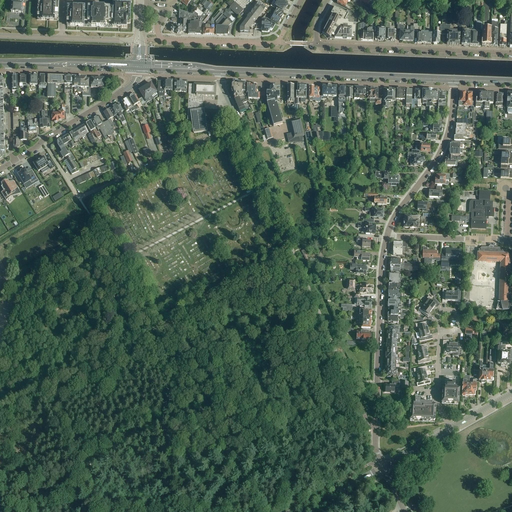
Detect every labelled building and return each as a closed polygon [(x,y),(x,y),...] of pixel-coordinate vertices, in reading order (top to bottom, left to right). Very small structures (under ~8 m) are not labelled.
[(11,13),(23,13),(23,0),(17,0),(17,3),(12,3),(11,12),(11,13)] [(70,26),(75,26),(79,27),(79,26),(84,27),(84,26),(91,26),(91,27),(96,27),(100,27),(105,27),(112,27),(112,28),(117,28),(121,28),(127,28),(127,23),(129,23),(130,20),(131,5),(130,5),(130,0),(113,0),(113,5),(113,8),(67,7),(67,26),(70,26)] [(181,1),(185,4),(184,5),(186,6),(187,6),(189,4),(195,9),(197,6),(188,0),(181,0),(181,1)] [(276,9),(277,10),(281,12),(284,7),(285,8),(286,7),(287,7),(287,6),(287,5),(287,4),(280,0),(275,0),(275,1),(275,2),(276,3),(274,6),(277,8),(276,9)] [(348,3),(342,0),(338,0),(338,1),(337,4),(350,11),(351,8),(346,6),(348,3)] [(41,20),(46,20),(50,21),(50,20),(55,21),(55,20),(58,20),(59,1),(38,1),(37,20),(41,20)] [(200,35),(201,22),(204,19),(206,16),(208,13),(209,12),(214,6),(209,2),(204,8),(206,10),(201,17),(198,17),(198,15),(194,12),(192,14),(189,18),(189,19),(187,22),(187,26),(188,26),(188,34),(200,35)] [(229,8),(238,16),(243,11),(235,2),(229,8)] [(240,32),(249,33),(249,28),(253,22),(254,23),(266,8),(259,2),(247,17),(247,18),(240,27),(240,32)] [(376,12),(384,7),(381,3),(374,9),(376,12)] [(335,38),(335,39),(351,40),(351,37),(355,37),(356,23),(358,23),(359,16),(347,10),(346,13),(335,7),(331,14),(331,15),(326,24),(327,25),(322,34),(330,38),(331,36),(335,38)] [(275,12),(274,15),(281,19),(283,16),(282,15),(283,13),(281,12),(277,10),(275,12)] [(189,19),(189,18),(191,15),(191,14),(179,11),(179,19),(181,19),(182,19),(187,19),(187,22),(189,19)] [(209,26),(209,35),(215,35),(216,26),(215,23),(223,14),(221,12),(214,19),(212,18),(211,21),(211,22),(211,23),(210,26),(209,26)] [(216,35),(228,36),(228,31),(228,30),(229,28),(228,28),(232,23),(229,19),(231,16),(226,12),(223,15),(216,23),(216,27),(216,35)] [(281,19),(274,15),(271,21),(277,24),(278,22),(279,23),(281,19)] [(186,26),(187,26),(187,22),(187,19),(182,19),(181,19),(180,26),(171,26),(171,32),(175,32),(177,34),(180,34),(182,32),(186,32),(186,26)] [(262,32),(268,33),(272,30),(275,25),(268,21),(268,20),(267,20),(262,20),(262,22),(259,22),(255,28),(255,30),(262,30),(262,32)] [(470,45),(478,46),(479,33),(480,32),(481,32),(481,25),(481,23),(476,23),(476,25),(476,28),(474,28),(474,27),(470,27),(470,45)] [(386,40),(390,40),(390,41),(395,41),(396,31),(389,31),(390,24),(386,24),(386,31),(387,31),(386,40)] [(414,32),(417,33),(418,33),(418,25),(413,25),(413,28),(410,27),(410,32),(407,32),(406,42),(411,42),(413,42),(414,32)] [(402,41),(406,42),(407,32),(403,32),(403,26),(398,26),(397,30),(400,30),(399,41),(402,41)] [(447,45),(459,45),(459,34),(458,34),(458,31),(450,30),(450,26),(440,26),(440,28),(440,36),(447,36),(447,45)] [(363,38),(363,39),(364,39),(364,40),(366,40),(367,39),(369,39),(370,40),(371,40),(372,40),(373,40),(373,32),(375,33),(375,28),(372,28),(372,29),(369,29),(367,30),(367,32),(364,32),(363,33),(361,33),(361,38),(363,38)] [(380,40),(385,41),(385,30),(385,28),(381,28),(381,30),(375,30),(375,35),(377,35),(377,39),(380,40)] [(489,46),(490,46),(491,29),(489,29),(482,29),(482,39),(481,46),(489,46)] [(461,45),(469,45),(470,30),(463,30),(462,31),(462,32),(461,45)] [(423,43),(424,44),(431,44),(431,34),(423,34),(422,42),(423,43)] [(20,76),(17,76),(17,83),(20,83),(20,84),(23,84),(23,86),(26,86),(26,83),(26,77),(24,77),(24,76),(23,76),(22,75),(21,76),(20,76)] [(30,78),(26,77),(26,83),(30,83),(30,86),(37,86),(37,76),(32,76),(32,77),(30,77),(30,78)] [(38,76),(38,87),(46,87),(47,76),(38,76)] [(65,86),(65,77),(48,76),(47,98),(55,98),(56,85),(65,86)] [(72,77),(72,88),(75,88),(75,93),(78,93),(82,94),(83,94),(83,91),(80,90),(81,78),(72,77)] [(86,78),(81,78),(80,90),(83,91),(83,94),(82,94),(82,97),(90,97),(90,92),(90,88),(91,88),(91,79),(89,79),(88,80),(86,80),(86,78)] [(164,91),(164,81),(163,81),(163,82),(158,81),(158,90),(159,98),(160,103),(164,103),(164,98),(166,98),(166,99),(172,98),(172,92),(168,91),(164,91)] [(173,81),(164,81),(164,91),(168,91),(172,92),(173,81)] [(186,93),(188,93),(189,85),(187,85),(187,82),(175,81),(174,93),(186,93)] [(232,94),(240,112),(245,109),(243,104),(247,102),(245,95),(243,95),(244,92),(245,84),(235,83),(234,83),(234,84),(233,84),(232,85),(232,86),(232,87),(231,90),(232,91),(232,92),(232,93),(232,94)] [(151,84),(145,87),(153,100),(158,97),(158,95),(151,84)] [(251,85),(251,99),(259,100),(259,93),(257,93),(257,85),(256,85),(256,84),(254,84),(253,85),(251,85)] [(189,85),(188,93),(187,120),(192,120),(192,121),(193,130),(194,133),(206,132),(204,110),(202,110),(203,96),(216,97),(216,86),(194,85),(189,85)] [(266,98),(267,98),(267,103),(273,127),(283,124),(277,103),(277,98),(279,98),(279,88),(276,88),(275,85),(272,85),(270,87),(270,88),(267,88),(266,98)] [(296,105),(299,105),(299,99),(306,99),(306,86),(298,86),(298,93),(296,92),(296,99),(296,105)] [(315,103),(320,103),(320,97),(319,97),(319,94),(319,91),(319,88),(314,88),(314,87),(313,87),(313,86),(310,86),(310,87),(309,87),(309,98),(313,99),(313,101),(315,101),(315,103)] [(139,101),(140,103),(142,106),(153,100),(145,87),(139,91),(144,98),(139,101)] [(330,97),(330,87),(322,87),(322,97),(321,97),(321,101),(323,101),(323,100),(326,101),(326,97),(327,97),(327,99),(328,99),(328,97),(330,97)] [(354,100),(365,100),(366,89),(354,88),(354,100)] [(375,104),(375,105),(381,105),(381,100),(378,100),(378,89),(367,89),(367,100),(369,100),(369,103),(369,105),(371,105),(371,103),(375,104)] [(384,103),(382,103),(383,109),(388,109),(388,103),(390,103),(390,102),(395,102),(396,90),(384,89),(383,102),(384,102),(384,103)] [(399,100),(402,100),(404,100),(405,90),(402,90),(399,90),(397,90),(396,100),(399,100)] [(418,107),(418,109),(420,109),(421,107),(421,91),(415,91),(415,96),(414,96),(414,100),(412,100),(411,108),(414,108),(414,104),(417,105),(417,107),(418,107)] [(474,112),(474,111),(474,100),(471,100),(472,94),(467,93),(467,94),(465,94),(465,93),(464,93),(463,92),(462,92),(462,93),(461,93),(460,93),(460,102),(459,102),(458,106),(463,106),(471,107),(471,110),(472,110),(472,111),(474,112)] [(486,124),(492,124),(492,112),(489,112),(489,104),(493,104),(493,93),(479,93),(478,98),(476,98),(475,108),(480,108),(483,108),(483,111),(485,111),(485,112),(486,113),(486,124)] [(140,103),(139,101),(134,94),(128,98),(134,107),(133,108),(135,111),(138,109),(135,105),(140,103)] [(125,107),(124,107),(127,111),(130,109),(132,112),(135,111),(127,98),(127,99),(122,102),(125,107)] [(121,119),(120,120),(122,122),(125,120),(122,116),(123,116),(121,113),(123,111),(119,104),(114,106),(121,118),(120,118),(121,119)] [(119,120),(120,120),(121,119),(120,118),(121,118),(114,106),(110,109),(114,117),(116,116),(118,118),(118,119),(119,120)] [(104,113),(108,121),(115,133),(119,131),(115,123),(113,124),(111,119),(114,117),(109,110),(104,113)] [(115,133),(108,121),(103,123),(99,116),(92,120),(97,128),(97,127),(98,130),(100,129),(105,138),(106,139),(109,138),(108,136),(110,135),(110,136),(115,133)] [(300,119),(290,122),(292,133),(286,135),(288,143),(303,143),(303,136),(304,136),(300,119)] [(35,124),(32,124),(32,121),(28,121),(28,124),(28,133),(33,133),(37,133),(36,128),(38,128),(38,120),(35,120),(35,124)] [(86,124),(91,132),(93,130),(98,138),(102,136),(99,132),(98,132),(91,121),(89,123),(88,122),(87,123),(87,124),(86,124)] [(430,124),(423,124),(423,127),(430,127),(430,130),(430,133),(442,133),(442,132),(442,130),(442,129),(441,129),(442,126),(430,126),(430,124)] [(84,125),(77,129),(81,137),(89,133),(84,125)] [(81,137),(77,129),(70,134),(74,141),(81,137)] [(267,140),(273,139),(270,129),(264,131),(267,140)] [(323,133),(314,134),(315,142),(323,141),(323,135),(323,133)] [(60,140),(65,147),(68,145),(70,147),(71,147),(72,149),(75,147),(76,148),(78,147),(76,143),(74,144),(68,135),(60,140)] [(133,152),(134,155),(138,153),(133,139),(129,141),(131,147),(133,152)] [(56,142),(61,150),(64,148),(65,150),(66,149),(65,147),(60,140),(56,142)] [(507,140),(503,140),(502,145),(498,145),(498,150),(507,150),(507,147),(511,147),(511,141),(507,141),(507,140)] [(129,154),(133,152),(131,147),(129,141),(125,143),(129,154)] [(412,151),(412,154),(419,154),(419,151),(429,152),(429,151),(430,151),(430,146),(430,145),(424,145),(424,144),(420,144),(417,144),(416,144),(415,147),(417,147),(416,151),(412,151)] [(64,148),(61,150),(62,152),(60,154),(62,159),(65,157),(68,156),(69,158),(70,158),(64,162),(66,165),(72,175),(79,172),(73,161),(75,160),(73,156),(71,154),(71,153),(69,155),(67,152),(66,149),(65,150),(64,148)] [(499,151),(499,156),(501,156),(501,160),(511,160),(511,154),(509,154),(509,151),(499,151)] [(412,154),(408,154),(408,159),(411,159),(411,166),(413,166),(418,167),(418,166),(420,166),(421,166),(421,165),(422,165),(422,164),(423,164),(423,162),(424,162),(424,158),(420,157),(420,154),(419,154),(412,154)] [(44,157),(33,164),(38,172),(41,170),(43,174),(47,172),(45,168),(48,166),(51,170),(55,167),(50,160),(47,162),(44,157)] [(452,158),(452,157),(446,157),(446,158),(445,158),(445,163),(444,163),(444,165),(444,166),(445,166),(457,167),(457,163),(455,163),(455,158),(452,158)] [(500,169),(507,169),(507,166),(511,166),(511,160),(501,160),(500,169)] [(115,162),(108,165),(111,171),(118,168),(115,162)] [(22,172),(18,175),(24,185),(30,181),(31,184),(38,180),(34,174),(32,170),(27,173),(25,169),(21,171),(22,172)] [(99,169),(94,171),(97,178),(102,175),(102,174),(99,169)] [(500,175),(500,179),(511,179),(511,173),(508,173),(508,170),(495,170),(495,174),(500,175)] [(391,184),(391,187),(396,187),(396,184),(398,184),(399,177),(389,177),(389,176),(393,176),(395,176),(395,172),(380,172),(380,173),(375,173),(375,178),(382,180),(383,179),(385,179),(385,180),(389,180),(389,183),(388,183),(388,184),(391,184)] [(445,176),(436,175),(436,179),(435,179),(435,185),(445,185),(447,185),(448,182),(449,182),(449,176),(445,176)] [(19,190),(14,181),(9,182),(8,180),(6,181),(4,182),(1,184),(2,187),(1,187),(4,191),(1,193),(6,201),(11,197),(10,196),(12,195),(13,196),(17,195),(15,192),(19,190)] [(429,197),(439,198),(439,195),(442,195),(442,188),(436,188),(436,191),(429,191),(429,197)] [(472,219),(472,221),(471,221),(471,229),(486,230),(486,221),(486,217),(493,217),(494,209),(492,209),(492,202),(489,202),(489,200),(490,201),(490,192),(476,191),(476,196),(479,196),(479,200),(479,202),(472,201),(471,202),(470,202),(470,203),(470,204),(470,205),(470,206),(470,207),(471,207),(471,208),(472,208),(472,210),(471,219),(472,219)] [(377,204),(377,205),(386,206),(386,205),(389,205),(389,200),(387,200),(387,198),(378,198),(378,194),(364,193),(364,198),(370,198),(370,197),(374,197),(374,199),(372,199),(372,203),(374,203),(374,204),(377,204)] [(431,212),(431,205),(432,205),(432,204),(427,204),(418,203),(417,209),(422,210),(422,211),(431,212)] [(379,218),(379,219),(382,219),(382,218),(383,218),(383,217),(383,215),(383,211),(374,210),(374,209),(365,208),(365,212),(370,212),(369,217),(372,218),(372,219),(374,219),(374,218),(379,218)] [(410,228),(410,229),(416,229),(417,229),(420,229),(421,216),(410,216),(410,217),(405,217),(405,221),(404,221),(403,228),(410,228)] [(371,235),(374,236),(375,230),(376,230),(376,226),(371,226),(371,225),(368,225),(368,226),(364,226),(364,223),(358,223),(358,229),(366,229),(366,234),(371,235)] [(362,248),(370,248),(370,241),(362,241),(363,238),(357,238),(356,243),(362,243),(362,248)] [(393,247),(393,250),(406,250),(406,248),(407,248),(407,243),(398,242),(398,243),(394,243),(393,247)] [(498,303),(496,310),(511,310),(511,302),(511,303),(511,296),(511,295),(511,256),(509,257),(507,254),(507,250),(505,249),(504,250),(501,250),(502,250),(500,248),(493,248),(492,247),(490,247),(488,248),(482,248),(480,249),(478,249),(478,254),(478,261),(499,262),(501,265),(500,302),(497,302),(497,303),(498,303)] [(424,264),(431,265),(431,260),(436,261),(440,261),(440,255),(437,255),(437,251),(427,251),(427,249),(427,248),(423,248),(423,259),(423,258),(424,258),(424,264)] [(441,267),(448,268),(449,260),(461,261),(461,251),(452,250),(452,249),(446,249),(446,255),(442,255),(441,267)] [(369,262),(370,255),(362,254),(363,252),(356,251),(354,251),(354,256),(354,258),(360,258),(361,258),(361,261),(369,262)] [(350,271),(356,271),(356,274),(366,274),(366,271),(368,271),(368,269),(366,269),(366,268),(363,268),(363,265),(350,265),(350,271)] [(389,282),(390,282),(394,282),(394,283),(395,283),(395,285),(400,285),(400,275),(389,275),(389,279),(389,282)] [(359,293),(372,293),(372,292),(372,291),(372,289),(372,287),(368,287),(368,285),(364,285),(360,285),(360,286),(354,285),(354,281),(348,281),(347,290),(354,290),(354,287),(360,287),(359,293)] [(389,287),(389,291),(400,292),(400,285),(395,285),(395,283),(394,283),(394,282),(390,282),(390,284),(389,284),(389,287)] [(445,301),(451,301),(452,292),(446,291),(446,290),(443,290),(442,303),(445,304),(445,301)] [(452,292),(451,301),(457,302),(457,304),(460,304),(461,290),(457,290),(457,292),(452,292)] [(389,298),(389,301),(393,301),(393,299),(394,299),(394,298),(398,298),(399,298),(400,292),(389,291),(389,295),(388,295),(388,298),(389,298)] [(440,304),(433,297),(432,299),(429,296),(427,299),(428,300),(424,304),(432,310),(436,305),(438,307),(440,304)] [(393,301),(389,301),(388,301),(388,303),(388,308),(402,308),(402,304),(401,304),(399,304),(399,301),(398,301),(398,298),(394,298),(394,299),(393,299),(393,301)] [(360,306),(360,308),(364,308),(371,308),(371,307),(372,307),(372,303),(371,303),(371,301),(369,301),(369,300),(357,299),(357,302),(357,306),(360,306)] [(432,310),(424,304),(421,309),(420,308),(417,310),(429,319),(430,317),(428,315),(432,310)] [(360,314),(359,320),(371,321),(371,320),(371,317),(370,316),(370,315),(371,315),(371,314),(371,313),(371,312),(370,312),(355,311),(355,314),(360,314)] [(371,321),(359,320),(359,325),(356,324),(356,327),(361,327),(361,329),(370,329),(370,325),(371,325),(371,321)] [(417,327),(418,333),(428,331),(427,325),(429,324),(429,321),(415,325),(416,328),(417,327)] [(428,331),(418,333),(420,339),(418,339),(419,342),(433,339),(432,336),(429,337),(428,331)] [(368,332),(361,332),(357,332),(356,340),(361,340),(361,343),(365,343),(366,340),(371,341),(371,332),(368,332)] [(447,354),(452,354),(453,344),(447,344),(447,341),(443,341),(443,347),(444,347),(443,355),(447,355),(447,354)] [(453,344),(452,354),(458,354),(458,356),(462,356),(463,342),(459,342),(459,344),(453,344)] [(511,362),(511,349),(510,349),(510,352),(505,352),(505,346),(501,345),(501,342),(496,342),(496,350),(498,350),(497,358),(498,358),(498,364),(501,365),(501,367),(506,367),(506,365),(510,365),(510,362),(511,362)] [(416,350),(417,355),(427,353),(426,347),(428,347),(428,344),(414,347),(415,350),(416,350)] [(427,353),(417,355),(419,361),(417,361),(418,365),(432,361),(431,359),(428,359),(427,353)] [(415,372),(417,378),(426,376),(425,370),(427,369),(427,366),(413,369),(414,373),(415,372)] [(397,371),(387,371),(387,375),(390,375),(390,376),(393,376),(393,378),(398,378),(398,380),(408,380),(408,377),(402,377),(402,376),(399,376),(399,372),(397,372),(397,371)] [(469,377),(469,385),(469,389),(469,396),(473,396),(475,396),(475,392),(476,392),(476,385),(476,379),(478,379),(478,372),(475,372),(475,373),(474,373),(473,377),(469,377)] [(426,376),(417,378),(418,383),(417,384),(417,387),(431,384),(430,381),(428,381),(426,376)] [(407,382),(392,382),(392,386),(385,385),(385,390),(384,389),(384,393),(387,393),(387,392),(392,392),(392,393),(394,393),(395,386),(401,386),(401,390),(407,390),(407,382)] [(442,387),(441,404),(458,405),(459,387),(455,387),(455,382),(448,382),(448,385),(447,385),(447,387),(442,387)] [(422,403),(422,399),(415,399),(415,404),(410,404),(410,412),(407,416),(410,417),(410,422),(434,423),(435,405),(431,405),(431,403),(422,403)]
